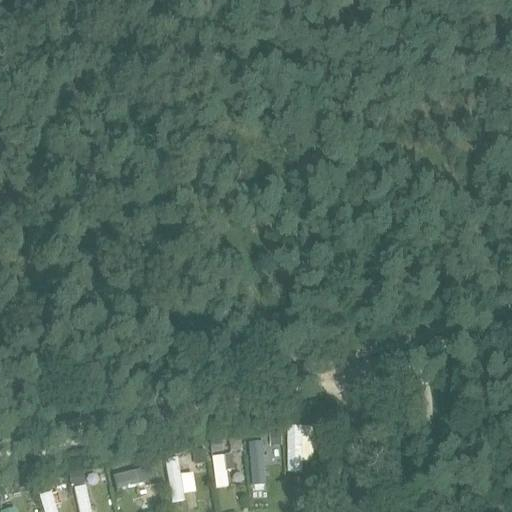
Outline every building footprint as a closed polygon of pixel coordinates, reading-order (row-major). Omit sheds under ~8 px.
[(300,476),(322,474),(320,435),(297,437),(300,476)] [(275,455),(258,455),(259,497),(277,496),(275,455)] [(236,497),(234,464),(220,464),(223,498),(236,497)] [(200,480),(188,483),(184,466),(170,469),(179,511),(190,511),(194,511),(192,503),(204,501),(200,480)] [(121,482),(126,503),(167,492),(162,472),(121,482)] [(84,511),(96,511),(95,492),(83,493),(84,511)] [(64,511),(60,497),(45,502),(47,511),(64,511)]
